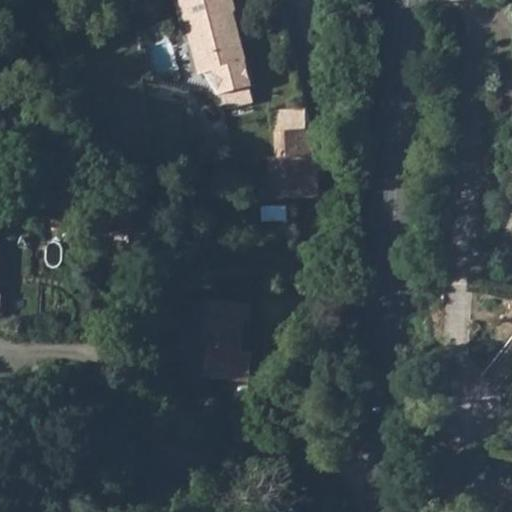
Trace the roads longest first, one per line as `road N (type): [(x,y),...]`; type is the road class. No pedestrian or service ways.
road 1 (tertiary): [(408,0),(374,511)]
road 2 (residential): [(460,0),(480,14),(459,348),(473,411)]
road 3 (residential): [(290,0),(333,183)]
